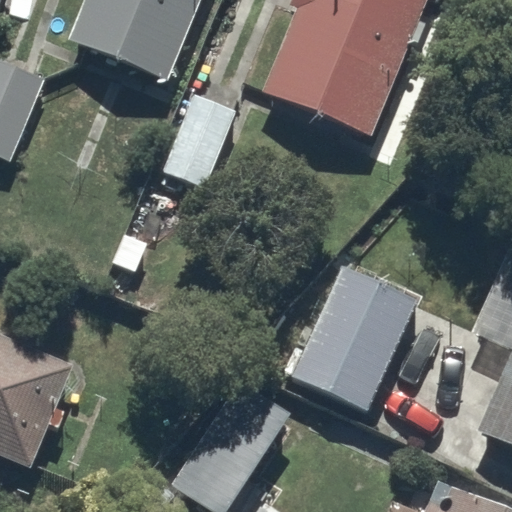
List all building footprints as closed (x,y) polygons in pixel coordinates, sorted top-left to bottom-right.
[(89,0),(66,57),(167,99),(219,0),(89,0)] [(292,27),(260,109),(369,153),(429,0),(304,0),(304,2),(300,0),(295,0),(286,24),(292,27)] [(41,91),(0,74),(0,177),(6,180),(41,91)] [(215,177),(234,121),(193,106),(174,162),(215,177)] [(475,449),(511,465),(511,261),(508,259),(468,350),(511,369),(475,449)] [(342,277),(288,393),(361,428),(416,312),(342,277)] [(0,474),(23,485),(43,442),(51,446),(62,421),(54,417),(69,384),(0,351),(0,474)] [(482,511),(442,494),(433,511),(482,511)]
